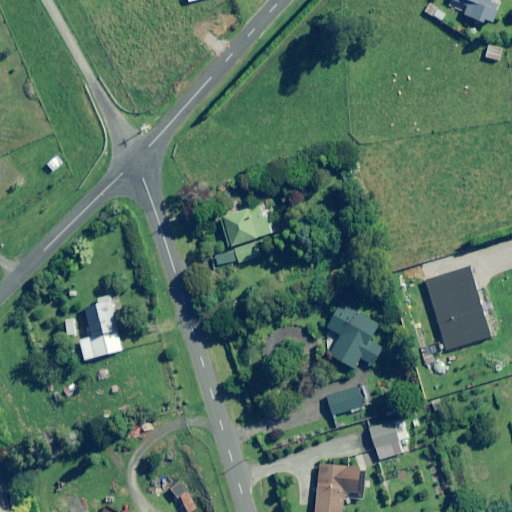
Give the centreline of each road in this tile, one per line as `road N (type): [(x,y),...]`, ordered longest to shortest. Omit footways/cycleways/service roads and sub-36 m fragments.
road 1 (residential): [(132,166),(170,260),(246,511)]
road 2 (residential): [(132,166),(280,0)]
road 3 (unknown): [(132,166),(46,0)]
road 4 (residential): [(0,297),(132,166)]
